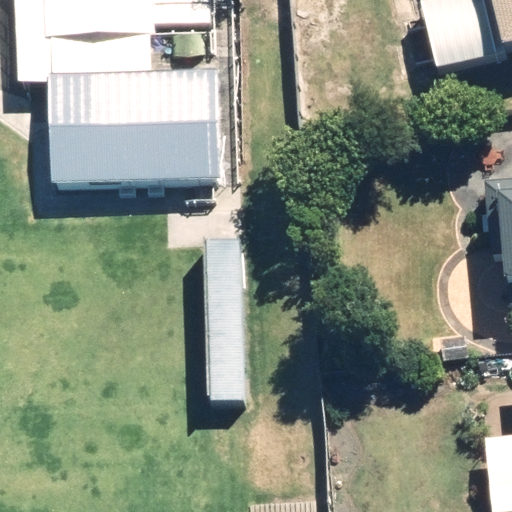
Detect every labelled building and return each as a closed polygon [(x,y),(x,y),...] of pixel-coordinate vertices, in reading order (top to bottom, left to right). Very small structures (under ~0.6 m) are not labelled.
[(167,0),(61,0),(63,31),(168,27),(167,0)] [(511,0),(456,0),(458,7),(413,18),(429,91),(511,72),(511,0)] [(40,72),(45,179),(207,171),(202,64),(40,72)] [(511,221),(496,222),(499,310),(511,309),(511,221)] [(242,412),(237,254),(200,255),(205,413),(242,412)] [(511,511),(511,396),(510,396),(511,418),(511,455),(482,458),(486,511),(511,511)]
